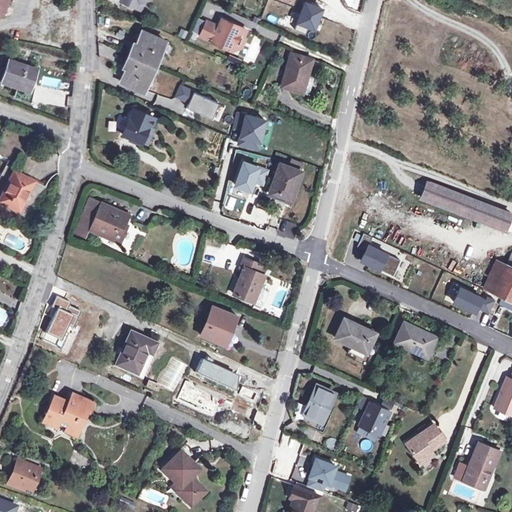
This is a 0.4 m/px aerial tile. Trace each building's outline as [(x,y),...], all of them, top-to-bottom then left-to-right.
[(0,0),(0,15),(2,16),(8,0),(0,0)] [(120,0),(120,1),(136,8),(138,3),(145,0),(144,0),(120,0)] [(138,3),(136,8),(140,10),(145,0),(138,3)] [(323,11),(306,4),(298,24),(315,30),(323,11)] [(200,36),(232,50),(234,46),(238,35),(243,37),(247,29),(221,18),(218,26),(206,21),(200,36)] [(200,33),(204,22),(197,19),(193,31),(200,33)] [(178,36),(185,39),(188,31),(181,28),(178,36)] [(132,48),(129,55),(154,66),(165,41),(142,31),(136,44),(134,49),(132,48)] [(240,49),(245,39),(243,37),(238,35),(234,46),(240,49)] [(290,54),(281,87),(303,93),(307,76),(312,60),(290,54)] [(154,66),(129,55),(126,62),(128,64),(127,68),(121,81),(144,91),(154,66)] [(8,60),(1,83),(28,92),(36,70),(8,60)] [(313,78),(307,76),(303,93),(309,95),(313,78)] [(174,97),(188,103),(186,107),(212,118),(218,103),(194,92),(195,91),(180,84),(174,97)] [(133,108),(122,134),(142,143),(150,125),(151,126),(155,118),(133,108)] [(144,144),(151,126),(150,125),(142,143),(144,144)] [(21,171),(25,155),(18,153),(14,169),(21,171)] [(292,161),(289,168),(300,172),(303,165),(292,161)] [(280,164),(269,194),(290,201),(300,172),(289,168),(280,164)] [(34,182),(12,171),(0,193),(0,203),(17,212),(34,182)] [(488,224),(504,231),(511,214),(426,181),(420,198),(488,224)] [(128,215),(89,198),(77,224),(120,243),(125,229),(123,228),(128,215)] [(486,231),(502,237),(504,231),(488,224),(486,231)] [(373,238),(364,234),(357,248),(367,252),(363,260),(393,274),(399,261),(369,247),(373,238)] [(265,268),(242,259),(238,269),(242,271),(232,294),(251,302),(257,289),(265,268)] [(496,262),(483,289),(492,293),(505,266),(496,262)] [(511,268),(505,266),(492,293),(511,302),(511,268)] [(189,278),(178,273),(176,278),(187,283),(189,278)] [(263,292),(257,289),(251,302),(258,305),(263,292)] [(483,300),(462,289),(455,303),(476,314),(480,307),(488,311),(493,301),(485,297),(483,300)] [(236,315),(211,305),(200,335),(222,344),(227,329),(230,330),(236,315)] [(374,332),(342,318),(333,338),(349,345),(344,356),(363,364),(368,354),(365,353),(374,332)] [(434,337),(403,322),(394,342),(425,356),(434,337)] [(154,344),(129,332),(114,364),(136,374),(140,376),(149,355),(154,344)] [(511,379),(510,378),(506,377),(493,408),(511,416),(511,415),(511,379)] [(159,385),(147,380),(144,386),(157,392),(159,385)] [(334,393),(315,385),(302,414),(321,422),(334,393)] [(76,396),(71,393),(68,400),(73,402),(76,396)] [(53,396),(41,423),(52,428),(54,424),(57,425),(64,428),(71,431),(77,429),(85,411),(87,411),(91,402),(76,396),(73,402),(68,400),(67,402),(53,396)] [(380,405),(389,409),(392,403),(383,398),(380,405)] [(368,402),(358,425),(377,434),(388,411),(368,402)] [(75,438),(87,411),(85,411),(77,429),(71,431),(64,428),(62,432),(75,438)] [(444,441),(432,423),(426,428),(418,434),(405,443),(416,460),(429,451),(444,441)] [(416,430),(418,434),(426,428),(424,424),(416,430)] [(329,438),(326,447),(334,449),(337,440),(329,438)] [(498,451),(477,442),(462,480),(481,488),(487,471),(490,472),(498,451)] [(187,458),(179,451),(172,458),(175,461),(172,465),(169,462),(162,470),(176,483),(179,487),(175,491),(191,507),(204,494),(196,487),(199,484),(192,477),(199,470),(194,465),(192,467),(184,460),(187,458)] [(432,455),(429,451),(416,460),(419,464),(432,455)] [(194,465),(187,458),(184,460),(192,467),(194,465)] [(37,468),(16,460),(8,479),(32,489),(38,476),(34,475),(37,468)] [(338,467),(317,460),(308,485),(323,490),(325,484),(345,491),(350,477),(336,472),(338,467)] [(483,489),(490,472),(487,471),(481,488),(483,489)] [(30,494),(32,489),(8,479),(6,484),(30,494)] [(171,488),(175,491),(179,487),(176,483),(171,488)] [(206,491),(199,484),(196,487),(204,494),(206,491)] [(319,496),(293,486),(289,497),(295,499),(292,507),(291,506),(288,511),(309,511),(312,506),(315,507),(319,496)] [(127,500),(121,498),(118,503),(125,506),(127,500)]
